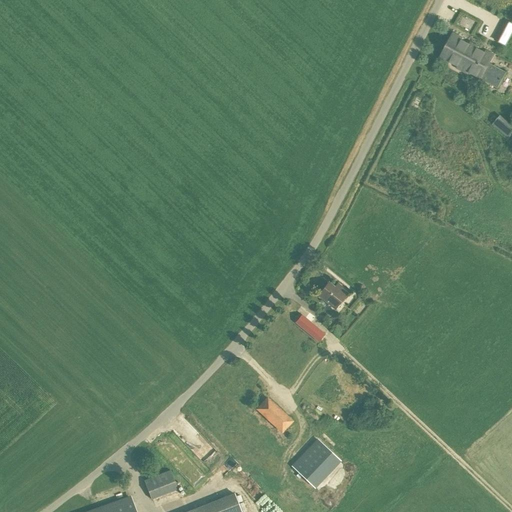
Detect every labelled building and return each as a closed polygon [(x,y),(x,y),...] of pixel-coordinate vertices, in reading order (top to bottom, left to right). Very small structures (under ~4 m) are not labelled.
[(497,87),(505,73),(489,64),(493,55),(453,34),(439,58),(480,80),(481,78),(497,87)] [(508,137),(511,131),(511,125),(499,115),(492,124),(508,137)] [(321,289),(327,280),(323,278),(317,287),(321,289)] [(335,288),(328,282),(318,295),(335,308),(348,292),(338,284),(335,288)] [(284,314),(261,337),(271,347),(294,324),(284,314)] [(309,321),(302,329),(310,336),(317,327),(309,321)] [(290,331),(266,365),(292,383),(317,347),(305,339),(300,348),(295,344),(299,338),(290,331)] [(269,394),(258,407),(268,416),(262,424),(266,427),(269,424),(279,433),(295,416),(269,394)] [(243,409),(248,418),(253,415),(248,406),(243,409)] [(284,427),(287,431),(289,429),(294,436),(301,431),(293,420),(284,427)] [(226,437),(232,431),(223,423),(214,432),(230,447),(233,443),(226,437)] [(208,435),(194,441),(201,457),(214,451),(208,435)] [(193,450),(188,454),(173,438),(170,441),(208,481),(216,473),(193,450)] [(291,467),(315,489),(340,462),(316,441),(291,467)] [(221,468),(226,474),(235,466),(230,460),(221,468)] [(144,482),(152,501),(178,490),(171,471),(144,482)] [(183,493),(163,501),(167,511),(170,511),(187,505),(183,493)] [(259,502),(272,507),(276,497),(262,493),(259,502)] [(186,511),(240,511),(234,495),(186,511)] [(136,511),(135,508),(133,503),(131,498),(130,496),(84,511),(136,511)]
